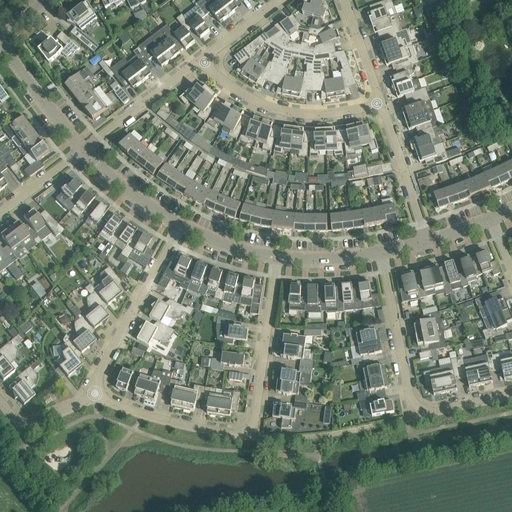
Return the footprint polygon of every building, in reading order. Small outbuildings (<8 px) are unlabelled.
[(101,0),(102,1),(104,6),(106,9),(109,8),(115,5),(117,8),(123,4),(122,2),(127,0),(126,0),(101,0)] [(136,0),(131,0),(127,2),(131,9),(140,5),(136,0)] [(202,0),(197,5),(200,9),(206,17),(212,13),(220,24),(229,17),(230,18),(230,17),(227,14),(218,2),(216,0),(212,0),(207,4),(204,0),(202,0)] [(238,10),(230,0),(216,0),(218,2),(227,14),(230,17),(238,10)] [(309,0),(297,9),(298,10),(299,9),(300,10),(303,14),(303,15),(314,18),(318,0),(309,0)] [(318,0),(314,18),(310,29),(318,31),(321,29),(322,29),(321,28),(323,21),(324,21),(324,20),(331,18),(332,20),(332,19),(325,0),(318,0)] [(381,10),(368,15),(370,21),(370,25),(375,24),(389,18),(387,13),(391,10),(390,7),(394,6),(394,5),(391,0),(389,0),(379,4),(381,10)] [(448,15),(443,2),(432,6),(433,8),(425,12),(430,22),(432,26),(441,22),(439,18),(448,15)] [(78,10),(75,13),(72,15),(70,16),(68,19),(69,20),(68,23),(76,27),(76,26),(82,29),(98,18),(88,3),(84,6),(81,8),(78,10)] [(150,3),(143,7),(148,15),(155,11),(150,3)] [(197,5),(194,6),(196,8),(184,17),(186,20),(192,28),(201,39),(210,32),(201,21),(206,17),(200,9),(197,5)] [(370,26),(373,28),(375,35),(388,30),(390,36),(394,35),(399,33),(403,31),(397,15),(389,18),(375,24),(370,25),(370,26)] [(279,24),(274,27),(281,34),(271,42),(272,42),(285,51),(300,54),(301,46),(289,43),(290,37),(297,32),(295,29),(288,19),(286,17),(279,23),(279,24)] [(310,29),(309,34),(319,37),(323,35),(335,31),(333,25),(322,29),(321,29),(318,31),(310,29)] [(168,27),(154,38),(172,62),(172,61),(181,54),(172,43),(177,39),(168,27)] [(195,43),(184,29),(175,36),(186,51),(187,50),(186,50),(195,43)] [(315,49),(309,48),(310,45),(302,43),(301,46),(300,54),(315,57),(330,55),(333,54),(332,47),(341,45),(339,39),(340,39),(336,30),(335,31),(323,35),(319,37),(323,45),(315,47),(315,49)] [(412,46),(406,30),(403,31),(399,33),(394,35),(396,41),(379,47),(382,53),(381,57),(386,56),(400,51),(412,46)] [(243,65),(236,72),(241,75),(241,76),(249,80),(258,65),(251,60),(255,53),(254,53),(259,46),(261,48),(264,44),(269,47),(272,42),(271,42),(265,34),(236,56),(243,65)] [(92,52),(97,47),(83,35),(79,41),(92,52)] [(162,68),(171,61),(172,62),(154,38),(139,48),(143,53),(148,60),(153,56),(162,68)] [(43,46),(39,50),(49,64),(57,58),(61,53),(66,58),(73,53),(75,54),(80,49),(70,40),(65,46),(67,47),(63,50),(58,46),(51,39),(43,46)] [(270,63),(266,69),(258,65),(249,80),(257,85),(262,88),(266,79),(273,82),(285,51),(272,42),(269,47),(275,51),(272,55),(275,56),(272,64),(270,63)] [(419,62),(413,46),(412,46),(400,51),(386,56),(381,57),(381,58),(384,60),(387,67),(403,61),(405,67),(411,65),(419,62)] [(143,53),(139,48),(133,52),(137,58),(143,53)] [(292,58),(299,59),(300,54),(285,51),(273,82),(280,84),(276,93),(282,95),(291,97),(295,79),(286,78),(288,70),(286,69),(289,62),(291,63),(292,58)] [(340,63),(343,70),(341,71),(342,79),(334,80),(336,98),(345,96),(351,95),(348,86),(356,83),(345,52),(335,54),(333,54),(330,55),(330,60),(337,59),(338,63),(340,63)] [(143,53),(137,58),(128,64),(143,83),(152,76),(144,65),(149,61),(148,60),(143,53)] [(307,65),(307,73),(305,73),(303,81),(295,79),(291,97),(300,99),(300,98),(306,99),(306,90),(314,90),(315,57),(300,54),(299,59),(305,60),(304,65),(307,65)] [(324,61),(330,60),(330,55),(315,57),(314,90),(322,90),(321,100),(327,99),(328,99),(336,98),(334,80),(325,81),(324,74),(322,74),(322,66),(325,66),(324,61)] [(455,59),(445,62),(447,69),(457,65),(455,59)] [(125,60),(111,71),(120,83),(125,79),(134,90),(143,83),(143,84),(143,83),(128,64),(125,60)] [(400,76),(391,79),(393,85),(392,89),(397,88),(411,83),(409,77),(414,74),(411,65),(405,67),(407,73),(400,76)] [(107,67),(103,70),(111,80),(114,77),(107,67)] [(88,68),(82,73),(65,86),(72,95),(89,81),(95,77),(88,68)] [(455,84),(463,82),(460,75),(453,77),(455,84)] [(94,91),(96,90),(89,81),(72,95),(79,103),(94,91)] [(119,87),(116,83),(109,88),(112,92),(119,87)] [(393,90),(395,92),(398,99),(414,93),(416,99),(422,97),(428,95),(426,88),(420,90),(419,88),(413,88),(411,83),(397,88),(392,89),(393,90)] [(198,88),(195,91),(194,88),(180,99),(185,106),(190,102),(196,107),(210,90),(205,86),(205,87),(206,87),(202,91),(198,88)] [(130,100),(124,92),(121,89),(115,95),(124,105),(130,100)] [(214,101),(217,97),(210,90),(196,107),(201,112),(198,117),(205,122),(213,111),(209,108),(214,102),(214,101)] [(86,112),(101,100),(94,91),(79,103),(84,109),(86,112)] [(418,105),(402,111),(404,117),(403,121),(404,121),(408,120),(422,115),(434,111),(428,95),(422,97),(416,99),(418,105)] [(471,99),(464,102),(469,116),(476,114),(471,99)] [(108,109),(102,101),(101,100),(86,112),(89,116),(93,121),(95,120),(96,121),(100,118),(99,116),(108,109)] [(215,112),(207,123),(215,128),(218,124),(224,127),(236,108),(227,103),(224,109),(223,108),(219,115),(215,112)] [(241,118),(244,113),(236,108),(224,127),(231,131),(229,136),(237,140),(242,128),(238,126),(242,119),(241,118)] [(439,127),(434,111),(422,115),(408,120),(404,121),(404,122),(407,124),(409,131),(425,125),(427,131),(433,129),(439,127)] [(171,117),(166,122),(175,130),(180,124),(171,117)] [(22,118),(19,120),(9,127),(16,136),(26,129),(29,127),(22,118)] [(159,121),(155,118),(151,123),(154,126),(159,121)] [(245,129),(239,141),(247,145),(249,140),(257,142),(264,121),(255,118),(253,124),(252,123),(249,131),(245,129)] [(162,124),(159,121),(154,126),(157,129),(162,124)] [(271,130),(273,125),(264,121),(257,142),(264,145),(262,150),(271,152),(274,139),(270,138),(272,131),(271,130)] [(363,125),(363,124),(356,125),(362,147),(369,145),(371,152),(379,150),(373,132),(369,133),(368,129),(364,130),(362,125),(363,125)] [(346,156),(355,154),(355,152),(362,151),(362,147),(356,125),(347,128),(348,134),(347,134),(349,142),(344,142),(346,156)] [(26,129),(16,136),(12,140),(19,148),(36,135),(29,127),(26,129)] [(277,140),(274,153),(283,155),(284,149),(291,150),(294,129),(285,127),(284,133),(283,133),(282,141),(277,140)] [(430,137),(413,143),(415,150),(414,153),(415,154),(419,152),(433,147),(441,144),(438,137),(436,138),(435,136),(442,133),(439,127),(433,129),(427,131),(430,137)] [(173,133),(168,129),(165,132),(170,137),(173,133)] [(186,138),(192,142),(195,137),(196,136),(186,129),(185,131),(182,135),(186,138)] [(303,136),(304,130),(294,129),(291,150),(299,151),(299,157),(307,158),(308,144),(303,144),(304,136),(303,136)] [(310,144),(310,158),(319,158),(319,152),(327,152),(326,130),(316,130),(316,136),(315,137),(315,144),(310,144)] [(335,136),(335,130),(326,130),(327,152),(334,152),(335,157),(344,156),(342,143),(337,143),(336,135),(335,136)] [(179,137),(173,133),(170,137),(176,141),(179,137)] [(42,144),(36,135),(19,148),(25,157),(29,154),(42,144)] [(213,147),(207,143),(208,142),(197,135),(196,136),(195,137),(192,142),(209,153),(213,147)] [(123,141),(119,145),(121,147),(120,148),(125,152),(128,155),(139,143),(130,136),(124,142),(123,141)] [(136,163),(147,150),(139,143),(128,155),(129,156),(136,163)] [(29,154),(36,163),(25,171),(30,178),(44,168),(39,161),(49,153),(42,144),(29,154)] [(0,148),(0,160),(1,162),(6,158),(12,154),(5,145),(0,148)] [(415,154),(418,156),(420,163),(434,158),(436,164),(448,160),(446,153),(442,155),(441,152),(435,153),(433,147),(419,152),(415,154)] [(460,149),(447,153),(448,159),(462,155),(460,149)] [(145,170),(155,157),(147,150),(136,163),(145,170)] [(209,157),(203,153),(200,158),(206,161),(209,157)] [(231,156),(227,163),(232,166),(236,167),(239,160),(231,156)] [(154,177),(164,164),(155,157),(145,170),(154,177)] [(215,161),(209,157),(206,161),(212,165),(215,161)] [(176,172),(166,166),(163,171),(157,179),(167,186),(176,172)] [(369,178),(383,175),(381,166),(367,169),(369,178)] [(511,181),(504,166),(495,171),(501,186),(511,181)] [(259,169),(257,175),(261,177),(267,178),(268,172),(269,170),(259,167),(259,169)] [(417,175),(420,182),(434,177),(431,170),(417,175)] [(501,186),(495,171),(485,175),(491,189),(491,190),(494,189),(501,186)] [(176,192),(177,189),(184,178),(176,172),(167,186),(176,192)] [(248,175),(241,173),(240,177),(246,180),(245,183),(248,183),(250,176),(248,175)] [(296,174),(295,177),(296,177),(296,182),(307,184),(308,175),(296,174)] [(491,189),(485,175),(475,179),(481,195),(487,192),(491,190),(491,189)] [(185,197),(194,183),(184,178),(177,189),(176,192),(183,196),(183,195),(185,197)] [(481,195),(475,179),(465,183),(470,199),(475,197),(481,195)] [(67,186),(60,191),(62,193),(62,194),(69,201),(75,206),(79,202),(73,197),(82,187),(75,180),(68,187),(67,186)] [(203,188),(194,183),(185,197),(189,199),(195,203),(203,188)] [(470,199),(465,183),(454,187),(459,199),(461,203),(468,200),(470,199)] [(461,203),(459,199),(454,187),(444,191),(450,206),(453,205),(461,203)] [(205,207),(212,193),(203,188),(195,203),(201,205),(205,207)] [(435,204),(437,209),(439,208),(439,210),(450,206),(444,191),(434,195),(437,203),(435,204)] [(88,192),(87,193),(79,202),(75,206),(71,211),(78,217),(82,213),(83,213),(89,218),(92,214),(86,209),(95,199),(88,192)] [(221,198),(212,193),(205,207),(208,209),(207,209),(215,212),(221,198)] [(231,201),(221,198),(215,212),(225,216),(231,201)] [(393,199),(382,201),(384,208),(387,224),(390,223),(398,222),(398,220),(400,219),(398,214),(397,214),(393,199)] [(235,220),(239,211),(241,205),(231,201),(225,216),(235,220)] [(92,214),(89,218),(97,225),(97,224),(103,230),(106,226),(100,221),(109,210),(101,204),(100,205),(92,214)] [(255,209),(244,206),(240,222),(251,225),(255,209)] [(387,224),(384,208),(373,210),(376,226),(382,225),(387,224)] [(261,228),(265,212),(255,209),(251,225),(261,228)] [(376,226),(373,210),(363,212),(366,228),(370,227),(376,226)] [(24,217),(23,217),(29,225),(38,237),(42,242),(51,234),(33,211),(24,217)] [(273,229),(275,213),(265,212),(261,228),(269,229),(273,229)] [(366,228),(363,212),(353,214),(355,230),(362,229),(366,228)] [(284,231),(286,215),(275,213),(273,229),(277,230),(284,231)] [(355,230),(353,214),(342,215),(344,231),(355,230)] [(106,226),(103,230),(99,236),(113,247),(114,245),(114,246),(118,240),(121,236),(115,231),(117,229),(123,221),(115,215),(109,223),(106,226)] [(294,232),(296,216),(286,215),(284,231),(294,232)] [(331,217),(331,223),(332,233),(344,231),(342,215),(331,217)] [(306,233),(306,217),(296,216),(294,232),(297,232),(306,233)] [(316,233),(317,217),(306,217),(306,233),(316,233)] [(328,233),(328,223),(328,217),(317,217),(316,233),(328,233)] [(51,218),(46,222),(56,237),(65,230),(51,218)] [(9,228),(9,229),(24,249),(33,242),(32,241),(38,237),(32,229),(27,233),(18,222),(10,229),(9,228)] [(129,225),(123,233),(121,236),(118,240),(114,246),(122,252),(117,260),(124,265),(127,260),(133,251),(136,246),(129,242),(137,231),(129,225)] [(0,236),(1,236),(6,244),(8,246),(3,250),(9,259),(13,264),(19,259),(16,255),(24,249),(9,229),(0,236)] [(152,240),(143,235),(136,246),(133,251),(142,256),(143,256),(147,249),(152,240)] [(38,237),(32,241),(33,242),(36,246),(42,242),(38,237)] [(0,272),(7,267),(8,268),(13,264),(9,259),(3,250),(0,252),(0,272)] [(485,252),(476,255),(480,267),(483,275),(492,272),(494,277),(501,274),(496,262),(490,264),(489,264),(485,252)] [(146,268),(145,270),(148,271),(153,261),(143,256),(139,265),(146,268)] [(473,270),(469,257),(460,260),(464,273),(467,281),(477,278),(483,275),(480,267),(473,270)] [(175,275),(173,280),(182,284),(180,288),(188,291),(188,290),(192,282),(193,277),(195,273),(196,270),(190,267),(193,262),(183,258),(183,259),(179,267),(179,266),(174,274),(176,274),(175,275)] [(454,262),(445,265),(448,278),(451,286),(461,283),(462,288),(469,286),(467,281),(464,273),(457,275),(454,262)] [(192,282),(188,290),(205,296),(206,294),(208,288),(210,283),(211,279),(213,273),(207,270),(208,268),(198,264),(198,266),(196,270),(195,273),(193,277),(192,282)] [(131,278),(139,282),(145,269),(137,265),(131,278)] [(101,284),(94,289),(105,303),(107,306),(114,301),(118,303),(122,294),(118,292),(117,291),(118,290),(119,289),(116,286),(120,282),(121,282),(115,274),(109,267),(100,274),(100,276),(100,278),(100,280),(101,282),(101,284)] [(441,280),(438,267),(429,269),(435,290),(444,288),(447,297),(453,295),(451,286),(448,278),(441,280)] [(420,272),(421,274),(424,284),(417,286),(418,294),(419,294),(420,300),(426,298),(426,297),(436,295),(435,290),(429,269),(420,272)] [(208,288),(206,294),(215,297),(214,299),(222,301),(225,293),(226,288),(227,285),(229,278),(223,276),(224,273),(214,270),(213,272),(213,273),(211,279),(210,283),(208,288)] [(405,276),(405,277),(406,281),(401,282),(402,290),(400,291),(403,304),(410,302),(409,297),(418,294),(417,286),(414,273),(405,276)] [(60,279),(56,274),(50,279),(53,284),(60,279)] [(225,293),(222,301),(232,304),(232,303),(232,302),(240,304),(242,298),(243,293),(243,289),(245,281),(239,279),(239,278),(230,275),(229,278),(227,285),(226,288),(225,293)] [(242,298),(240,304),(251,307),(250,315),(259,316),(261,300),(261,299),(261,296),(254,295),(254,291),(253,291),(255,286),(256,281),(246,279),(245,281),(243,289),(243,293),(242,298)] [(370,292),(369,282),(359,284),(361,298),(362,303),(372,301),(373,301),(371,292),(370,292)] [(90,284),(85,289),(90,295),(87,298),(87,300),(87,302),(87,304),(87,305),(88,307),(89,309),(89,311),(90,312),(92,314),(86,319),(88,323),(94,330),(101,325),(104,327),(109,318),(104,315),(105,314),(105,313),(102,310),(100,307),(105,303),(94,289),(90,284)] [(352,285),(342,286),(343,300),(344,305),(345,311),(363,309),(362,303),(361,298),(353,299),(352,285)] [(291,296),(290,296),(289,305),(290,305),(290,311),(308,312),(308,306),(308,301),(300,300),(301,287),(291,286),(291,296)] [(326,301),(326,312),(326,314),(337,313),(344,312),(344,311),(345,311),(344,305),(343,300),(336,300),(335,286),(325,287),(326,301)] [(318,287),(308,287),(308,301),(308,306),(318,306),(322,306),(322,313),(326,312),(326,301),(318,301),(318,287)] [(42,289),(36,294),(40,300),(46,295),(42,289)] [(176,296),(174,302),(182,304),(184,298),(176,296)] [(488,296),(479,300),(476,301),(484,321),(509,311),(505,300),(496,303),(496,302),(497,301),(496,301),(491,303),(488,296)] [(152,308),(154,311),(150,318),(162,325),(166,318),(168,319),(169,319),(171,320),(174,320),(175,320),(177,320),(179,320),(181,320),(182,319),(185,314),(191,317),(194,311),(189,308),(188,310),(171,301),(169,307),(164,304),(164,305),(163,306),(159,302),(152,308)] [(201,311),(217,315),(219,310),(203,306),(201,311)] [(74,308),(71,311),(76,317),(78,320),(74,323),(74,325),(74,326),(74,328),(75,330),(75,332),(76,334),(77,335),(78,337),(79,338),(73,343),(81,354),(88,349),(91,350),(96,342),(91,339),(92,338),(92,337),(86,330),(83,326),(88,323),(86,319),(83,316),(76,307),(74,308)] [(484,321),(487,330),(482,332),(487,343),(503,336),(504,335),(502,329),(507,327),(507,326),(506,326),(505,325),(511,321),(511,317),(509,311),(484,321)] [(421,325),(414,326),(416,336),(437,332),(436,326),(442,324),(439,313),(426,316),(428,322),(420,324),(421,325)] [(235,328),(235,329),(229,328),(230,321),(218,318),(218,317),(216,329),(225,331),(223,344),(234,345),(234,341),(237,341),(247,342),(249,331),(245,331),(241,330),(241,329),(235,328)] [(27,322),(20,328),(25,334),(32,328),(27,322)] [(139,330),(142,333),(138,341),(149,347),(153,340),(157,341),(160,342),(161,342),(163,343),(165,343),(166,342),(168,342),(170,342),(175,332),(162,325),(159,330),(152,327),(150,328),(147,324),(139,330)] [(358,329),(355,329),(356,335),(356,336),(359,347),(381,342),(378,332),(371,333),(371,332),(364,333),(365,334),(360,335),(358,329)] [(425,345),(425,346),(432,345),(433,351),(446,349),(444,338),(444,330),(437,332),(416,336),(416,337),(418,346),(425,345)] [(298,337),(292,336),(292,337),(284,336),(283,347),(305,350),(306,343),(312,344),(313,337),(322,337),(322,331),(305,331),(304,339),(298,338),(298,337)] [(0,350),(0,358),(0,359),(0,376),(4,381),(15,372),(10,365),(11,364),(12,363),(13,362),(14,361),(15,359),(15,357),(16,356),(17,354),(17,351),(14,348),(23,341),(19,335),(0,350)] [(61,347),(53,347),(54,358),(62,357),(63,358),(64,360),(65,361),(66,362),(59,368),(61,370),(65,375),(68,378),(75,372),(78,374),(83,366),(78,363),(79,362),(79,361),(78,360),(76,358),(81,354),(73,343),(70,340),(66,335),(63,341),(65,344),(61,347)] [(370,363),(369,357),(376,356),(375,355),(383,353),(381,342),(359,347),(351,348),(353,360),(351,360),(352,366),(357,366),(365,364),(370,363)] [(281,358),(283,358),(289,359),(288,360),(295,361),(295,360),(301,361),(300,367),(312,369),(313,362),(303,361),(305,350),(283,347),(281,358)] [(131,354),(143,358),(145,352),(134,348),(131,354)] [(487,356),(475,359),(477,367),(481,386),(486,385),(486,386),(492,384),(493,383),(491,373),(490,370),(496,368),(493,356),(492,351),(488,352),(487,354),(487,356)] [(419,354),(420,361),(432,358),(431,352),(419,354)] [(211,370),(223,372),(224,366),(229,366),(229,367),(236,368),(236,367),(243,368),(245,357),(235,356),(223,354),(222,361),(212,359),(211,370)] [(511,359),(501,362),(499,355),(493,356),(496,368),(502,367),(505,381),(506,380),(511,381),(511,379),(511,359)] [(461,358),(457,359),(458,364),(460,376),(466,375),(467,379),(469,388),(471,388),(476,388),(476,387),(481,386),(477,367),(475,359),(464,361),(463,359),(461,358)] [(202,359),(201,367),(208,368),(209,360),(202,359)] [(451,360),(453,373),(442,375),(446,394),(451,392),(451,394),(456,391),(458,391),(455,381),(455,377),(460,376),(458,364),(457,359),(451,360)] [(38,361),(23,373),(15,379),(20,384),(16,387),(17,388),(17,389),(12,391),(15,400),(18,399),(24,406),(35,397),(30,390),(31,389),(33,388),(34,386),(35,385),(35,383),(36,381),(37,380),(37,379),(37,377),(38,376),(33,370),(41,365),(38,361)] [(293,373),(287,372),(287,373),(279,372),(278,383),(300,386),(301,375),(311,376),(312,369),(300,367),(299,374),(293,374),(293,373)] [(378,367),(371,369),(372,370),(363,371),(366,382),(387,378),(385,367),(378,368),(378,367)] [(125,393),(125,392),(127,393),(130,383),(131,383),(134,374),(133,374),(124,370),(122,375),(119,374),(114,382),(118,384),(117,389),(118,389),(118,390),(125,393)] [(155,372),(154,371),(151,380),(145,399),(152,402),(153,401),(155,402),(159,390),(168,392),(171,380),(163,378),(162,377),(162,376),(161,375),(160,374),(159,373),(158,373),(156,372),(155,372)] [(243,375),(233,373),(231,373),(230,380),(242,382),(243,375)] [(434,396),(435,396),(441,396),(441,395),(446,394),(442,375),(431,378),(430,374),(424,376),(426,385),(431,384),(434,396)] [(151,380),(141,376),(135,396),(137,396),(137,397),(145,399),(151,380)] [(387,378),(366,382),(368,393),(376,391),(376,392),(383,391),(382,390),(390,389),(387,378)] [(181,389),(182,383),(171,380),(168,392),(174,394),(171,407),(175,407),(175,409),(182,410),(187,391),(181,389)] [(276,394),(279,394),(284,395),(284,396),(290,396),(290,395),(296,396),(295,403),(307,405),(309,395),(299,394),(300,386),(278,383),(276,394)] [(194,386),(193,392),(187,391),(182,410),(190,412),(191,411),(194,412),(196,402),(197,398),(203,399),(206,388),(194,386)] [(217,390),(206,388),(203,399),(210,400),(207,414),(211,415),(211,416),(219,417),(222,397),(216,396),(217,390)] [(234,392),(223,391),(222,397),(219,417),(227,418),(227,417),(230,418),(232,409),(234,409),(234,412),(237,413),(240,393),(234,392)] [(42,399),(45,403),(51,398),(48,394),(42,399)] [(392,402),(390,402),(385,403),(385,402),(378,404),(378,405),(373,406),(371,399),(363,401),(359,402),(361,411),(371,409),(373,417),(394,413),(392,402)] [(293,421),(295,421),(297,409),(307,411),(307,405),(295,403),(294,410),(288,409),(289,408),(282,407),(282,408),(274,407),(273,418),(283,420),(281,429),(291,429),(293,421)]
